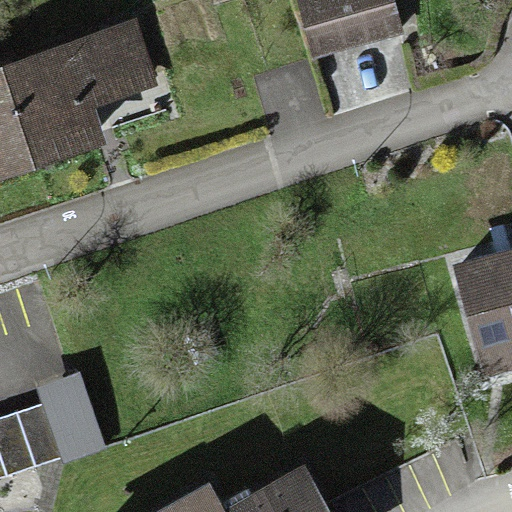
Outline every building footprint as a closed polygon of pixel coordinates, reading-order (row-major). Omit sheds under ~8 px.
[(134,0),(57,0),(0,20),(0,60),(29,143),(103,121),(89,71),(149,53),(134,0)] [(390,0),(298,0),(314,53),(399,28),(390,0)] [(0,152),(29,143),(0,60),(0,152)] [(511,243),(457,261),(488,355),(511,346),(511,243)] [(0,480),(102,448),(78,374),(36,387),(42,403),(0,416),(0,480)] [(142,511),(140,507),(129,511),(327,511),(300,458),(193,511),(142,511)]
